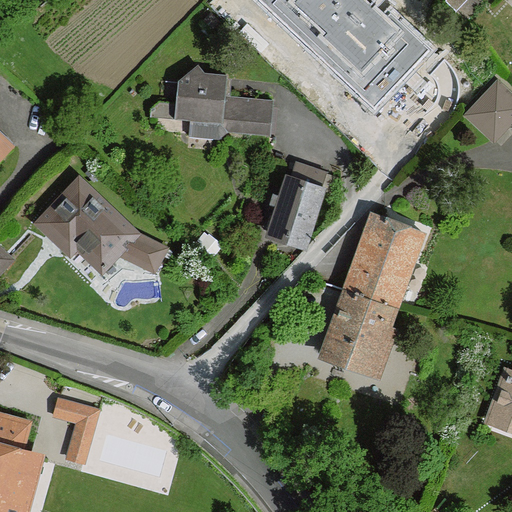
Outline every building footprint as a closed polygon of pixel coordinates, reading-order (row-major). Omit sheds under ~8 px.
[(255,0),(378,116),(442,49),(390,0),(255,0)] [(228,76),(179,74),(178,123),(192,123),(192,135),(224,136),(224,128),(270,129),(271,102),(228,101),(228,76)] [(511,97),(498,84),(467,117),(492,141),(511,119),(511,97)] [(0,162),(15,147),(0,132),(0,162)] [(307,251),(325,190),(283,177),(265,238),(307,251)] [(80,178),(37,224),(70,255),(77,249),(102,273),(120,255),(154,272),(167,248),(139,235),(80,178)] [(371,217),(323,356),(381,378),(427,238),(371,217)] [(0,243),(0,271),(14,255),(0,243)] [(511,373),(508,372),(490,423),(511,430),(511,373)] [(79,423),(68,458),(85,463),(100,410),(61,399),(56,416),(79,423)] [(0,511),(32,511),(49,454),(27,448),(34,424),(0,413),(0,511)]
